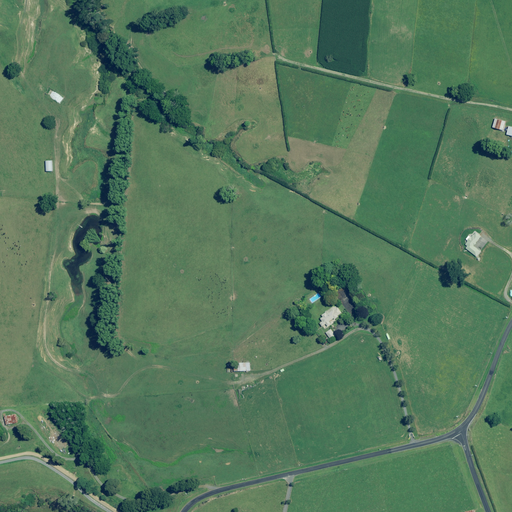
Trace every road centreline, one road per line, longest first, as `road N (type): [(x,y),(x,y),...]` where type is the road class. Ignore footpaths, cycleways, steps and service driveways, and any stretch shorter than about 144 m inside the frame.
road 1 (unclassified): [(183,511),(215,492),(458,429)]
road 2 (unclassified): [(458,429),(476,408),(511,322)]
